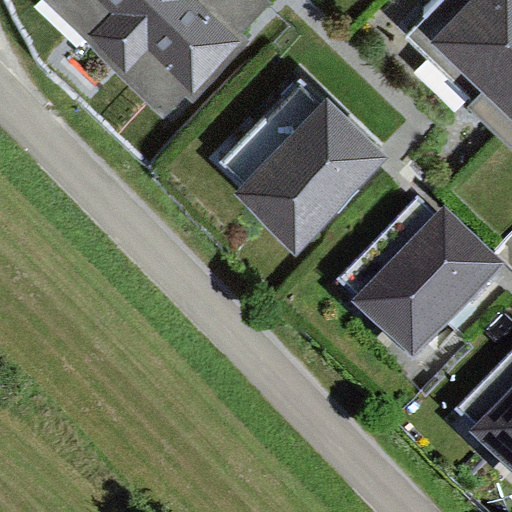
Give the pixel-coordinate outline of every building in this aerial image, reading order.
[(48,0),(168,114),(276,0),(48,0)] [(511,121),(511,0),(435,0),(411,26),(511,121)] [(328,85),(234,178),(291,236),(345,184),(386,143),(328,85)] [(505,277),(443,217),(437,223),(421,206),(346,283),(364,300),(354,310),(414,369),(505,277)] [(511,361),(461,412),(480,431),(474,437),(511,474),(511,361)]
